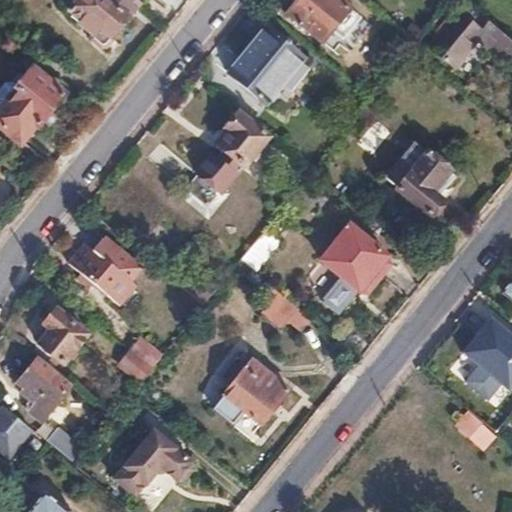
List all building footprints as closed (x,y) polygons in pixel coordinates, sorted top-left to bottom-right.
[(79,0),(69,12),(94,33),(92,35),(92,40),(99,46),(106,45),(128,17),(126,16),(138,1),(137,0),(79,0)] [(341,0),(299,0),(288,14),(323,42),(351,8),(341,0)] [(390,4),(380,17),(414,46),(425,32),(390,4)] [(457,12),(429,47),(454,68),(477,40),(498,56),(500,54),(511,63),(511,40),(491,23),(483,33),(457,12)] [(266,28),(228,75),(267,106),(282,88),(278,85),(301,56),(266,28)] [(0,106),(0,129),(19,145),(35,126),(37,128),(64,96),(31,68),(14,88),(19,92),(9,104),(5,101),(0,106)] [(6,86),(0,92),(0,106),(5,101),(9,104),(19,92),(14,88),(12,86),(6,86)] [(230,135),(219,148),(245,168),(268,139),(236,114),(234,117),(231,117),(225,125),(225,128),(224,130),(230,135)] [(358,144),(371,154),(390,131),(376,121),(358,144)] [(414,143),(386,177),(399,187),(397,190),(430,217),(443,200),(434,193),(450,173),(414,143)] [(261,180),(251,195),(274,213),(285,200),(261,180)] [(350,226),(322,260),(360,292),(388,258),(350,226)] [(254,271),(270,247),(255,237),(239,261),(254,271)] [(84,248),(70,267),(122,309),(137,290),(130,284),(142,269),(105,238),(92,254),(84,248)] [(388,258),(360,292),(368,292),(390,266),(388,258)] [(259,321),(296,340),(309,314),(272,295),(259,321)] [(50,330),(39,345),(64,365),(87,336),(55,310),(44,325),(50,330)] [(472,370),(466,378),(489,396),(497,386),(506,393),(511,385),(511,338),(488,319),(457,357),(472,370)] [(141,337),(131,350),(133,351),(154,368),(159,362),(164,356),(141,337)] [(133,351),(121,366),(142,383),(154,368),(133,351)] [(37,358),(16,384),(22,388),(18,393),(33,405),(27,411),(41,423),(71,386),(37,358)] [(232,385),(215,406),(236,423),(246,412),(263,425),(290,391),(252,361),(245,370),(236,362),(224,378),(232,385)] [(461,377),(449,393),(473,413),(486,397),(461,377)] [(4,408),(0,412),(0,451),(8,458),(31,430),(4,408)] [(153,431),(113,481),(135,499),(145,486),(146,487),(156,474),(164,473),(176,483),(183,482),(193,470),(192,463),(153,431)] [(61,436),(52,447),(75,466),(84,454),(61,436)] [(66,511),(44,494),(28,511),(66,511)]
